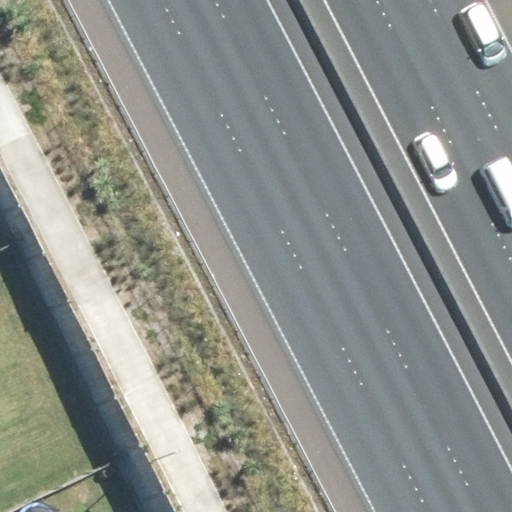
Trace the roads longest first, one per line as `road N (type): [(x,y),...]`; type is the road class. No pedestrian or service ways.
road 1 (motorway): [(456,511),(191,0)]
road 2 (motorway): [(399,0),(511,219)]
